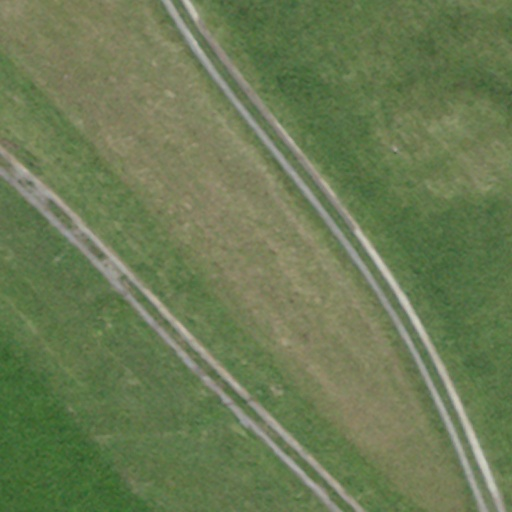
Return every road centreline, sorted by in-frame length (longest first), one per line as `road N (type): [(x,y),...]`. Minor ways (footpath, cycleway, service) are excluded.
road 1 (track): [(490,511),(428,362),(359,252),(166,0)]
road 2 (track): [(339,511),(35,198),(0,173)]
